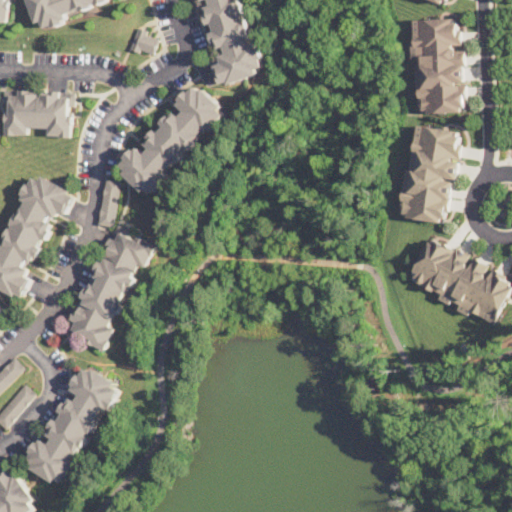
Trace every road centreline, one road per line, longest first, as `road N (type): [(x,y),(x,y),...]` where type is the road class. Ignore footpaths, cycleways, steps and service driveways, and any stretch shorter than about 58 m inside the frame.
road 1 (residential): [(174,0),(187,53),(107,127),(85,246),(52,307),(0,359)]
road 2 (residential): [(485,0),(486,179)]
road 3 (residential): [(493,234),(511,236),(509,172),(486,179),(476,196),(478,218),(493,234)]
road 4 (residential): [(23,337),(49,366),(53,397),(0,450)]
road 5 (residential): [(0,69),(91,70),(134,94)]
